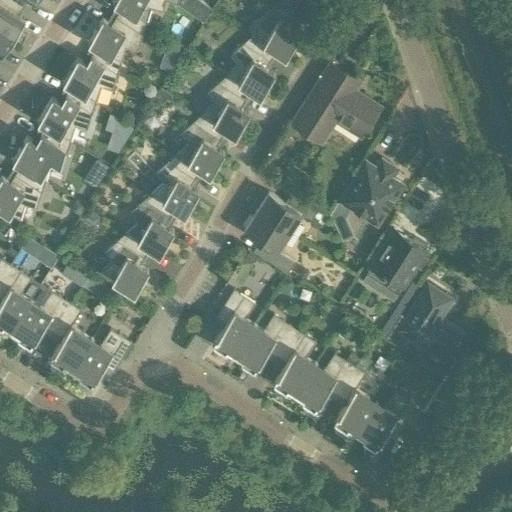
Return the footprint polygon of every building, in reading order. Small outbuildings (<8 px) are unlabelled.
[(14,0),(0,0),(0,27),(14,37),(26,19),(13,11),(18,3),(14,0)] [(88,38),(122,60),(126,46),(138,50),(147,21),(136,14),(114,0),(113,0),(122,6),(112,22),(103,17),(89,38),(88,38)] [(114,0),(136,14),(143,4),(163,10),(166,0),(168,0),(178,3),(178,0),(114,0)] [(298,0),(291,12),(298,17),(302,20),(314,0),(298,0)] [(292,26),(298,17),(291,12),(275,3),(247,28),(253,33),(288,55),(288,54),(287,54),(301,32),(292,26)] [(0,53),(3,55),(14,37),(0,27),(0,53)] [(239,62),(228,73),(262,95),(263,94),(262,93),(275,71),(267,66),(277,49),(287,56),(288,55),(253,33),(231,53),(239,62)] [(122,60),(88,38),(87,39),(97,45),(86,62),(78,56),(64,78),(63,77),(62,78),(97,100),(101,86),(113,89),(122,60)] [(336,119),(361,135),(381,105),(362,93),(361,94),(354,90),(361,80),(345,70),(345,72),(331,63),(331,61),(330,61),(292,121),(322,141),(336,119)] [(262,95),(228,73),(206,93),(214,102),(203,112),(237,134),(238,133),(236,132),(250,111),(241,105),(252,89),(262,95)] [(87,129),(97,100),(62,78),(72,85),(61,101),(53,96),(39,117),(38,116),(37,117),(71,139),(76,125),(87,129)] [(162,86),(156,96),(162,103),(173,93),(162,86)] [(237,134),(203,112),(180,132),(189,141),(178,151),(212,173),(212,172),(211,172),(225,150),(216,145),(227,128),(237,134)] [(132,127),(111,113),(106,127),(113,129),(128,134),(132,127)] [(62,168),(71,139),(37,117),(37,118),(47,124),(36,141),(27,135),(14,156),(12,156),(12,157),(46,178),(51,164),(62,168)] [(152,191),(187,213),(187,212),(186,211),(200,190),(191,184),(202,168),(211,174),(212,173),(178,151),(155,172),(163,181),(152,191)] [(100,184),(110,162),(97,156),(87,178),(100,184)] [(37,207),(46,178),(12,157),(21,164),(11,180),(2,174),(0,177),(0,205),(6,209),(21,219),(25,204),(37,207)] [(382,157),(377,165),(366,158),(340,199),(378,224),(404,183),(392,176),(398,167),(382,157)] [(138,220),(127,230),(161,252),(162,251),(161,251),(175,229),(166,223),(176,207),(186,213),(187,213),(152,191),(130,211),(138,220)] [(305,214),(312,219),(320,207),(299,194),(292,205),(269,191),(257,210),(289,230),(296,220),(299,222),(305,214)] [(320,207),(312,219),(322,224),(329,213),(320,207)] [(88,208),(82,217),(95,225),(101,216),(88,208)] [(286,243),(283,240),(289,230),(257,210),(245,229),(268,243),(261,255),(288,272),(295,260),(281,251),(286,243)] [(394,299),(403,285),(404,286),(417,265),(421,268),(428,258),(424,255),(428,249),(425,247),(428,244),(415,236),(412,239),(394,227),(370,264),(372,265),(363,280),(394,299)] [(161,252),(127,230),(105,251),(113,260),(101,270),(136,292),(137,291),(136,290),(149,269),(140,263),(151,246),(161,253),(161,252)] [(51,266),(59,254),(49,248),(41,260),(51,266)] [(257,255),(249,250),(243,258),(247,261),(255,259),(257,255)] [(0,280),(11,263),(0,256),(0,280)] [(0,325),(2,327),(4,325),(11,330),(32,297),(23,291),(32,277),(11,263),(0,280),(0,295),(3,297),(0,301),(0,325)] [(301,266),(297,273),(304,277),(308,271),(301,266)] [(71,278),(82,285),(89,275),(78,268),(71,278)] [(296,280),(287,274),(282,283),(286,285),(293,284),(296,280)] [(394,309),(399,312),(418,283),(413,280),(394,309)] [(446,307),(450,301),(449,295),(442,291),(442,292),(428,284),(399,329),(445,358),(460,335),(436,320),(445,306),(446,307)] [(31,345),(44,324),(54,330),(72,302),(50,288),(41,303),(32,297),(11,330),(19,334),(18,337),(31,345)] [(226,351),(227,349),(235,354),(255,321),(246,316),(256,301),(234,288),(216,316),(226,322),(213,343),(226,351)] [(63,366),(64,364),(72,368),(93,336),(72,323),(81,308),(72,302),(54,330),(63,336),(50,357),(63,366)] [(399,312),(385,334),(389,337),(403,315),(399,312)] [(254,369),(267,348),(277,354),(295,326),(274,313),(264,327),(255,321),(235,354),(242,359),(241,361),(254,369)] [(286,390),(288,388),(295,393),(316,360),(307,355),(316,340),(295,326),(277,354),(287,361),(273,381),(286,390)] [(105,363),(114,369),(132,341),(111,327),(102,342),(93,336),(72,368),(79,373),(78,375),(91,384),(105,363)] [(334,352),(325,366),(316,360),(295,393),(303,398),(302,400),(315,408),(328,387),(338,393),(356,365),(334,352)] [(356,386),(366,371),(356,365),(338,393),(347,399),(334,420),(347,429),(348,427),(356,432),(377,399),(356,386)] [(389,426),(398,432),(416,404),(395,390),(386,405),(377,399),(356,432),(363,436),(362,438),(375,447),(389,426)]
